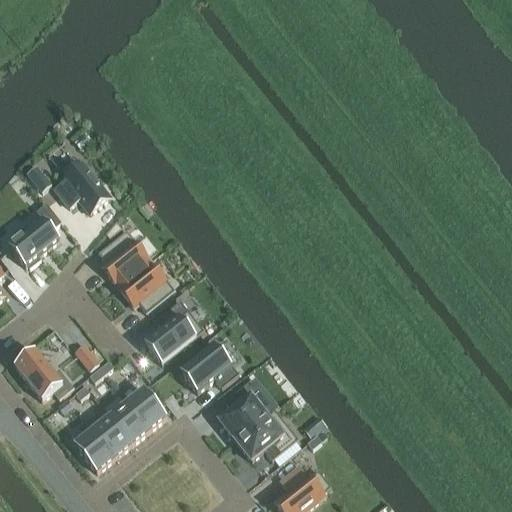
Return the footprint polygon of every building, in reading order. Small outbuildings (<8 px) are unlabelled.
[(65,186),(55,194),(70,213),(80,205),(91,219),(111,202),(84,168),(82,170),(76,162),(59,175),(66,183),(63,184),(65,186)] [(37,170),(28,178),(43,197),(53,190),(37,170)] [(17,198),(23,193),(15,182),(8,188),(17,198)] [(19,246),(11,252),(26,272),(28,270),(31,273),(42,264),(40,261),(61,245),(53,235),(63,227),(47,209),(37,217),(44,226),(32,235),(28,230),(14,240),(19,246)] [(117,226),(107,238),(110,243),(123,233),(117,226)] [(100,259),(95,262),(106,276),(119,292),(152,266),(128,236),(100,259)] [(152,266),(119,292),(132,308),(143,322),(147,318),(176,296),(152,266)] [(164,336),(147,349),(163,370),(205,336),(182,306),(156,326),(164,336)] [(85,350),(76,357),(91,376),(100,368),(85,350)] [(216,350),(182,378),(198,398),(215,384),(223,393),(240,380),(216,350)] [(36,356),(16,371),(44,406),(54,397),(60,405),(75,393),(59,373),(54,378),(36,356)] [(109,367),(100,374),(105,380),(114,373),(109,367)] [(100,374),(90,381),(95,388),(105,380),(100,374)] [(86,391),(76,399),(81,405),(91,397),(86,391)] [(233,416),(220,426),(237,446),(276,415),(275,414),(268,421),(244,391),(225,407),(233,416)] [(145,395),(128,409),(150,436),(167,422),(145,395)] [(69,405),(59,412),(64,418),(74,411),(69,405)] [(105,414),(104,415),(133,450),(150,436),(128,409),(111,422),(105,414)] [(104,415),(87,428),(116,463),(133,450),(104,415)] [(276,415),(237,446),(253,466),(265,456),(273,466),(275,464),(297,447),(300,445),(276,415)] [(93,436),(76,450),(98,478),(116,463),(87,428),(93,436)] [(318,440),(308,448),(313,454),(323,447),(318,440)] [(297,447),(275,464),(280,470),(302,453),(297,447)] [(289,497),(275,507),(279,511),(311,511),(326,500),(324,498),(332,492),(319,476),(311,482),(309,480),(308,481),(301,472),(282,487),(289,497)]
